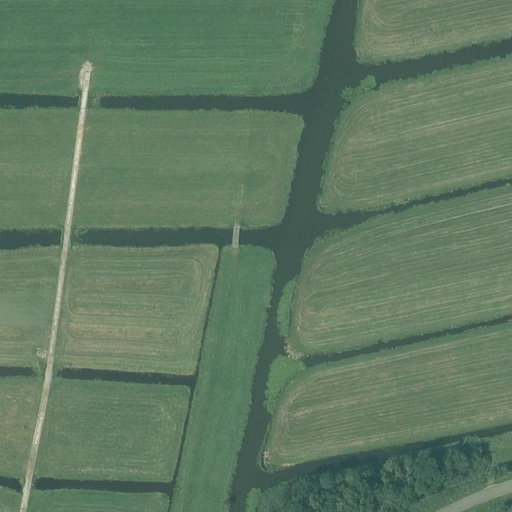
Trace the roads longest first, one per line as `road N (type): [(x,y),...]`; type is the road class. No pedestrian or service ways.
road 1 (track): [(21,511),(51,357),(87,73)]
road 2 (track): [(223,200),(237,224),(182,511)]
